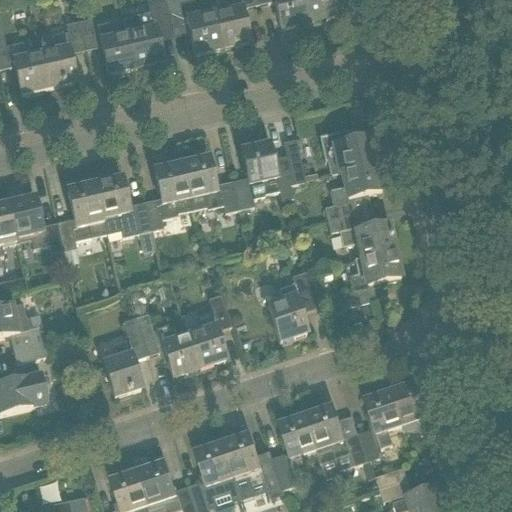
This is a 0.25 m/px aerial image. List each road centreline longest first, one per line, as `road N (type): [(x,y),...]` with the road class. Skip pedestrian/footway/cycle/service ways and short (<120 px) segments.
road 1 (residential): [(0,474),(460,324)]
road 2 (residential): [(0,161),(400,69)]
road 3 (residential): [(460,324),(400,69)]
road 4 (residential): [(498,511),(460,324)]
